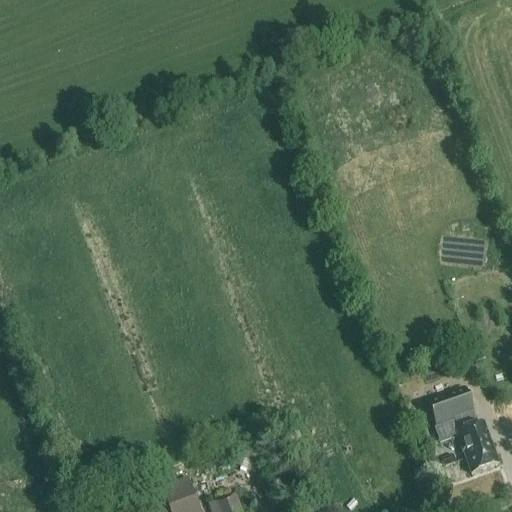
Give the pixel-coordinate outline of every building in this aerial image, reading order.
[(483,425),(476,428),(472,418),(474,417),(465,389),(428,402),(437,429),(431,432),(436,448),(458,440),(470,476),(498,467),(483,425)] [(443,469),(455,465),(452,457),(440,461),(443,469)] [(188,477),(183,461),(160,468),(166,484),(188,477)] [(198,511),(187,481),(152,493),(159,511),(198,511)] [(241,511),(235,496),(208,506),(210,511),(241,511)]
